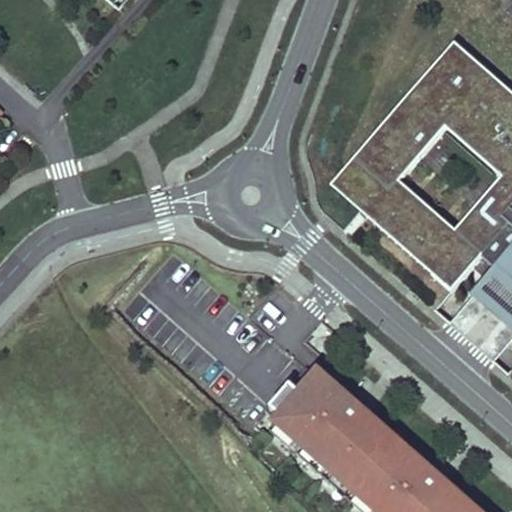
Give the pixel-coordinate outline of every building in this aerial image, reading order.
[(120,0),(114,7),(120,12),(130,0),(120,0)] [(511,99),(453,48),(329,189),(450,294),(481,259),(495,272),(511,286),(511,99)] [(511,286),(495,272),(469,301),(511,338),(511,286)] [(469,511),(443,488),(434,498),(422,488),(431,478),(364,419),(355,429),(343,418),(352,409),(305,370),(286,392),(292,396),(277,412),(272,408),(269,411),(281,421),(277,425),(378,511),(469,511)] [(286,392),(272,408),(277,412),(292,396),(286,392)] [(374,407),(362,397),(352,409),(343,418),(355,429),(364,419),(374,407)] [(378,511),(277,425),(270,433),(360,511),(378,511)] [(453,477),(441,466),(431,478),(422,488),(434,498),(443,488),(453,477)]
